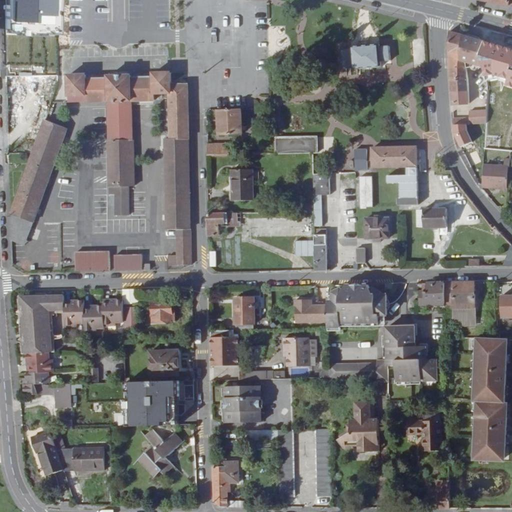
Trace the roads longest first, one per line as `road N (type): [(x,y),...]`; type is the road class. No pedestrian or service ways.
road 1 (residential): [(199,280),(511,275)]
road 2 (residential): [(511,235),(476,196),(447,142),(442,11)]
road 3 (residential): [(206,511),(199,280)]
road 4 (residential): [(0,285),(199,280)]
road 5 (residential): [(197,112),(199,280)]
